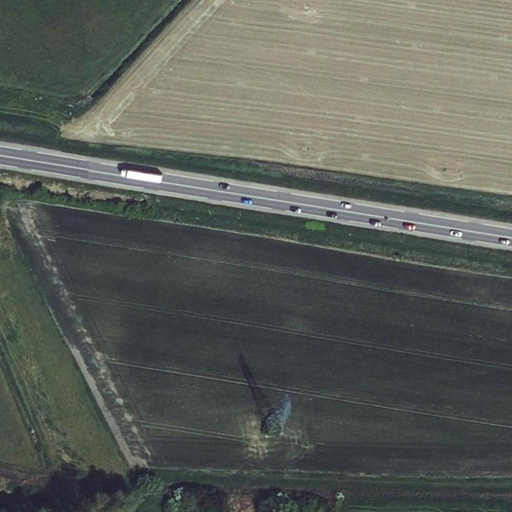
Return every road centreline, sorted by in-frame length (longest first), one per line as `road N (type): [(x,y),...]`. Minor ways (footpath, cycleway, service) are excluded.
road 1 (trunk): [(0,156),(511,237)]
road 2 (track): [(511,485),(126,471)]
